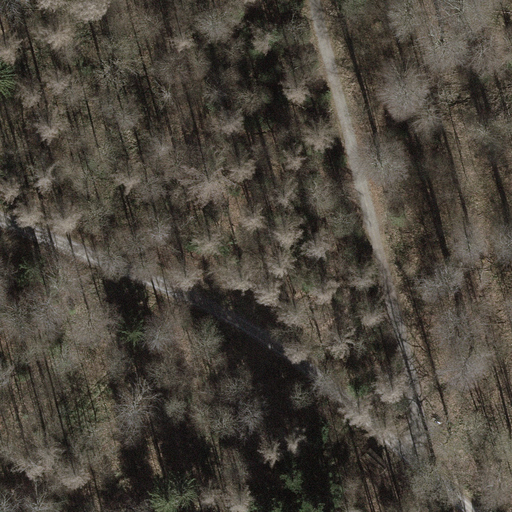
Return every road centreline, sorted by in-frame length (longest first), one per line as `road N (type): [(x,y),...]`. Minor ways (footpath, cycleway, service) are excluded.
road 1 (track): [(0,221),(225,313),(286,350),(467,511)]
road 2 (track): [(317,0),(430,436),(426,473)]
